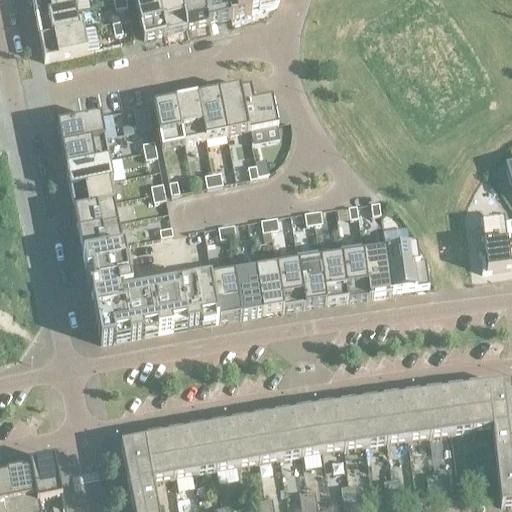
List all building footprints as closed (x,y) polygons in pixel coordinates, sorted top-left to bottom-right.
[(73,0),(34,0),(31,1),(35,22),(74,14),(75,15),(76,14),(73,0)] [(134,0),(133,0),(143,43),(166,38),(156,0),(134,0)] [(178,0),(156,0),(166,38),(187,33),(178,0)] [(207,27),(200,0),(178,0),(187,33),(207,27)] [(200,0),(207,27),(230,22),(225,4),(224,0),(200,0)] [(230,22),(273,12),(273,11),(274,11),(275,10),(276,10),(276,9),(277,8),(277,7),(278,5),(278,3),(278,1),(278,0),(224,0),(225,4),(230,22)] [(126,4),(114,6),(115,14),(127,12),(126,4)] [(74,14),(35,22),(39,43),(79,35),(75,15),(74,14)] [(120,27),(112,29),(114,41),(122,39),(120,27)] [(79,35),(39,43),(44,65),(87,57),(83,34),(82,34),(79,35)] [(248,136),(278,130),(272,101),(253,105),(250,91),(240,93),(248,136)] [(218,98),(226,141),(248,136),(240,93),(218,98)] [(205,145),(226,141),(218,98),(196,102),(205,145)] [(175,106),(184,149),(205,145),(196,102),(175,106)] [(184,149),(175,106),(153,110),(161,154),(184,149)] [(100,121),(57,130),(61,152),(104,143),(100,121)] [(133,128),(122,130),(124,139),(135,136),(133,128)] [(108,164),(104,143),(61,152),(65,173),(108,164)] [(142,150),(144,157),(156,155),(154,147),(142,150)] [(144,157),(144,158),(145,166),(157,163),(156,155),(144,157)] [(109,186),(113,186),(108,164),(65,173),(70,194),(109,186)] [(266,164),(254,166),(255,171),(256,173),(258,181),(268,179),(269,179),(269,178),(266,164)] [(256,173),(255,171),(247,173),(250,185),(258,183),(258,181),(256,173)] [(160,176),(148,179),(149,186),(161,183),(160,176)] [(214,192),(222,190),(220,179),(212,180),(214,192)] [(214,192),(212,180),(204,182),(206,194),(214,192)] [(74,207),(76,215),(114,208),(109,186),(70,194),(72,207),(74,207)] [(176,187),(168,189),(171,201),(179,199),(176,187)] [(160,198),(152,200),(154,208),(162,206),(166,205),(165,202),(164,198),(160,198)] [(76,215),(74,215),(78,237),(118,229),(113,208),(76,215)] [(372,221),(380,220),(379,208),(371,209),(372,221)] [(358,223),(356,212),(348,213),(350,224),(358,223)] [(320,217),(312,218),(314,230),(322,229),(320,217)] [(306,231),(314,230),(312,218),(304,219),(306,231)] [(270,237),(278,235),(276,223),(268,225),(270,237)] [(479,257),(482,278),(510,274),(507,249),(511,248),(511,224),(504,226),(503,223),(480,226),(484,256),(479,257)] [(270,237),(268,225),(260,226),(262,238),(270,237)] [(82,259),(122,251),(118,229),(78,237),(82,259)] [(228,244),(236,242),(234,230),(226,232),(228,244)] [(228,244),(226,232),(218,233),(220,245),(228,244)] [(161,243),(173,241),(171,233),(159,236),(161,243)] [(409,245),(384,248),(385,256),(391,299),(429,294),(425,268),(418,269),(416,252),(410,252),(409,245)] [(124,252),(82,259),(86,278),(91,277),(94,291),(89,292),(89,294),(90,293),(100,348),(115,345),(114,340),(128,337),(129,343),(144,340),(143,335),(157,332),(158,337),(218,326),(210,284),(196,287),(194,281),(189,282),(121,295),(121,294),(131,292),(124,252)] [(385,256),(363,259),(369,303),(391,299),(385,256)] [(369,303),(363,259),(341,262),(347,306),(369,303)] [(341,262),(319,266),(326,309),(347,306),(341,262)] [(319,266),(319,265),(298,269),(305,312),(326,309),(319,266)] [(305,312),(298,269),(276,272),(283,316),(305,312)] [(276,272),(255,276),(262,319),(283,316),(276,272)] [(255,276),(234,279),(241,323),(262,319),(255,276)] [(234,279),(211,283),(218,326),(241,323),(234,279)] [(511,508),(511,400),(511,389),(487,392),(493,435),(492,435),(501,510),(511,508)] [(493,435),(487,392),(466,395),(472,438),(492,435),(493,435)] [(472,438),(466,395),(444,398),(450,441),(472,438)] [(450,441),(444,398),(423,401),(429,444),(450,441)] [(429,444),(423,401),(401,404),(407,447),(429,444)] [(407,447),(401,404),(380,407),(386,450),(407,447)] [(386,450),(380,407),(359,410),(365,453),(386,450)] [(365,453),(359,410),(337,413),(343,456),(365,453)] [(343,456),(337,413),(315,416),(322,459),(343,456)] [(322,459),(315,416),(293,420),(300,462),(322,459)] [(300,462),(293,420),(272,423),(279,466),(300,462)] [(279,466),(272,423),(250,427),(258,470),(279,466)] [(258,470),(250,427),(229,431),(236,473),(258,470)] [(236,473),(229,431),(208,434),(215,477),(236,473)] [(215,477),(208,434),(186,438),(194,481),(215,477)] [(194,481),(186,438),(165,442),(172,484),(194,481)] [(172,484),(165,442),(144,445),(151,488),(152,488),(172,484)] [(151,488),(144,445),(120,450),(132,511),(156,511),(152,488),(151,488)] [(38,511),(63,511),(54,463),(28,468),(30,475),(31,475),(38,511)] [(22,476),(22,474),(7,477),(13,511),(38,511),(31,475),(30,475),(22,476)] [(0,511),(13,511),(7,477),(6,477),(6,480),(0,480),(0,511)] [(444,491),(442,479),(434,480),(436,492),(444,491)] [(436,492),(434,480),(426,481),(428,493),(436,492)] [(487,493),(486,481),(478,482),(480,494),(487,493)] [(480,494),(478,482),(470,483),(472,495),(480,494)] [(401,497),(399,485),(391,486),(393,498),(401,497)] [(393,498),(391,486),(383,487),(385,499),(393,498)] [(358,503),(356,491),(348,492),(350,504),(358,503)] [(445,499),(444,491),(436,492),(437,500),(445,499)] [(350,504),(348,492),(340,493),(342,505),(350,504)] [(437,500),(436,492),(428,493),(429,501),(437,500)] [(316,509),(314,497),(306,498),(308,510),(316,509)] [(402,505),(401,497),(393,498),(394,506),(402,505)] [(308,510),(306,498),(298,500),(301,511),(308,510)] [(394,506),(393,498),(385,499),(386,507),(394,506)] [(359,511),(358,503),(350,504),(351,511),(359,511)]
